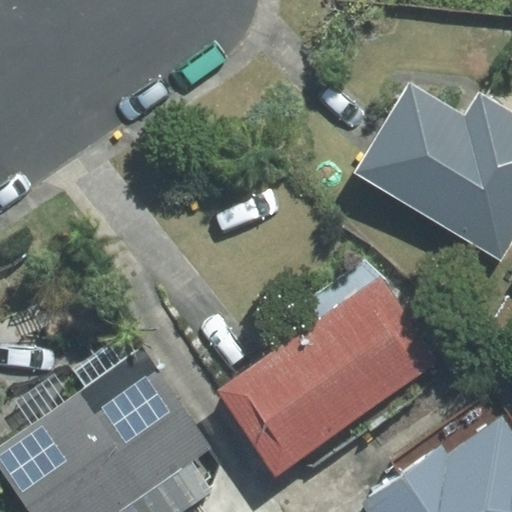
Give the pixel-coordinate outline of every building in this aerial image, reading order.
[(448,115),(390,81),(336,172),(491,262),(511,227),(511,121),(462,92),(448,115)] [(367,274),(197,386),(255,474),(425,362),(367,274)] [(76,413),(144,368),(130,346),(62,391),(76,413)] [(62,391),(0,432),(0,495),(11,511),(102,511),(179,461),(198,448),(144,368),(76,413),(62,391)] [(427,446),(346,501),(354,511),(511,511),(511,441),(510,442),(491,415),(433,454),(427,446)] [(169,511),(199,492),(179,461),(102,511),(169,511)]
